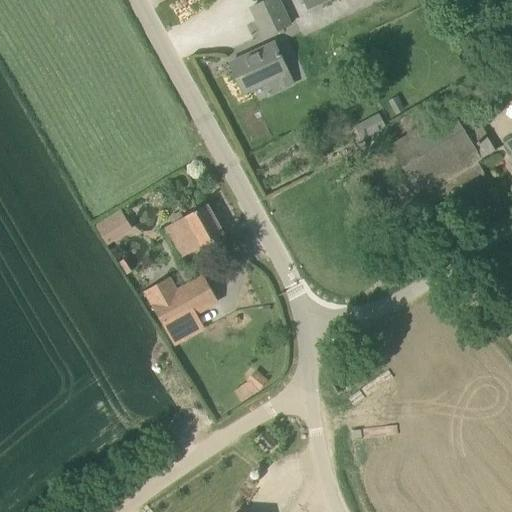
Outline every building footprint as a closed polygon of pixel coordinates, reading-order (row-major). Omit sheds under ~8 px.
[(265,36),(290,24),(278,0),(267,0),(252,7),(265,36)] [(303,0),(307,9),(326,0),(303,0)] [(288,72),(274,42),(231,63),(244,92),(288,72)] [(452,109),(390,146),(420,196),(426,206),(484,174),(477,162),(495,151),(477,120),(463,128),(452,109)] [(379,114),(355,127),(362,139),(385,126),(379,114)] [(207,204),(183,218),(166,227),(182,256),(202,246),(224,234),(207,204)] [(105,243),(133,230),(123,209),(95,222),(105,243)] [(198,314),(182,286),(178,288),(171,276),(143,291),(167,332),(198,314)] [(257,375),(235,387),(241,400),(264,388),(257,375)] [(267,432),(260,440),(268,450),(273,450),(276,448),(276,442),(267,432)]
